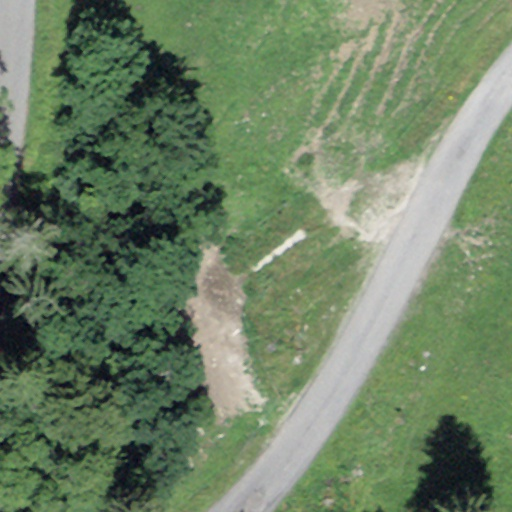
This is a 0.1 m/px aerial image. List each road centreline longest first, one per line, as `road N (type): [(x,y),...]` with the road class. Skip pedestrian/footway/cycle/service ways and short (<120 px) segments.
road 1 (unclassified): [(511,75),(463,147),(341,391),(261,511)]
road 2 (unclassified): [(0,468),(26,0)]
